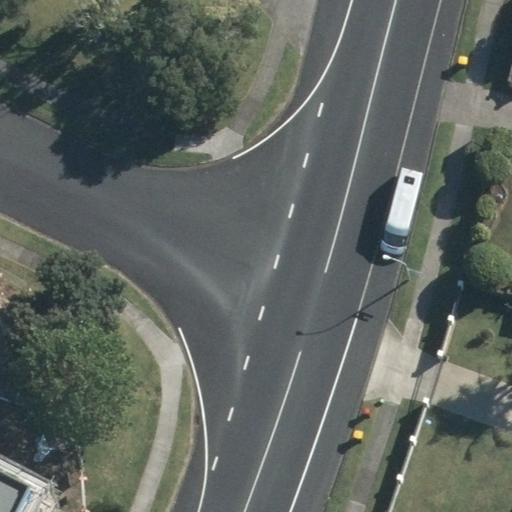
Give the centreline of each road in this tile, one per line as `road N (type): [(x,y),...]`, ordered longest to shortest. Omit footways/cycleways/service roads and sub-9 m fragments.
road 1 (residential): [(317,294),(0,153)]
road 2 (unclassified): [(391,0),(317,294)]
road 3 (unclassified): [(317,294),(238,511)]
